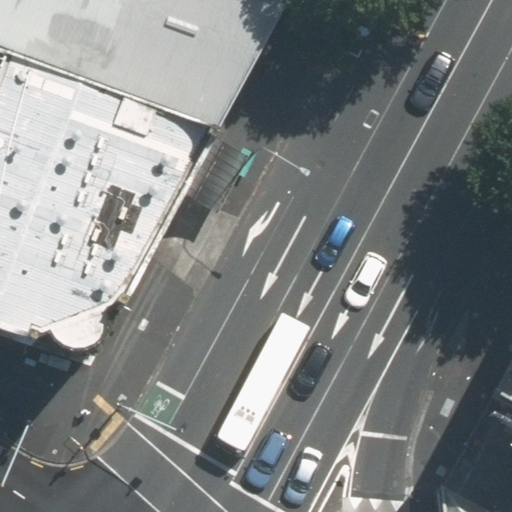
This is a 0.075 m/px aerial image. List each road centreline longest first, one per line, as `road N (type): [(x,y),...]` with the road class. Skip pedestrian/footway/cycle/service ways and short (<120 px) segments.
road 1 (primary): [(437,97),(182,511)]
road 2 (primary): [(437,97),(384,511)]
